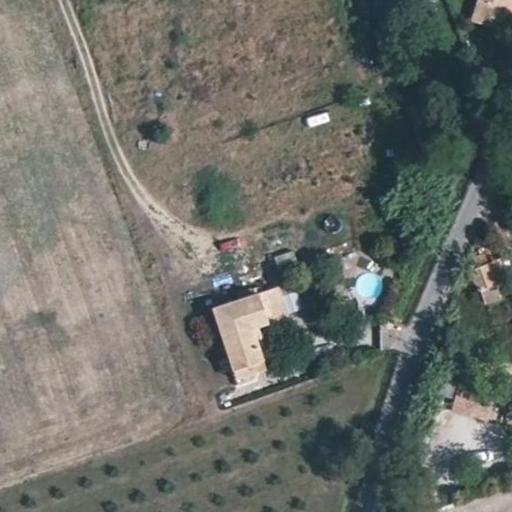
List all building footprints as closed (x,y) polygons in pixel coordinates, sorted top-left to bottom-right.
[(511,0),(475,0),(474,8),(503,16),(503,13),(511,15),(511,0)] [(430,99),(410,107),(423,141),(443,133),(430,99)] [(483,252),(469,254),(468,268),(477,289),(480,288),(484,301),(500,295),(495,281),(497,280),(489,261),(486,261),(483,252)] [(262,360),(255,344),(251,333),(258,331),(269,326),(258,296),(213,313),(234,371),(262,360)] [(262,341),(258,331),(251,333),(255,344),(262,341)] [(262,360),(234,371),(238,381),(265,370),(262,360)] [(495,393),(459,384),(453,412),(488,420),(495,393)]
